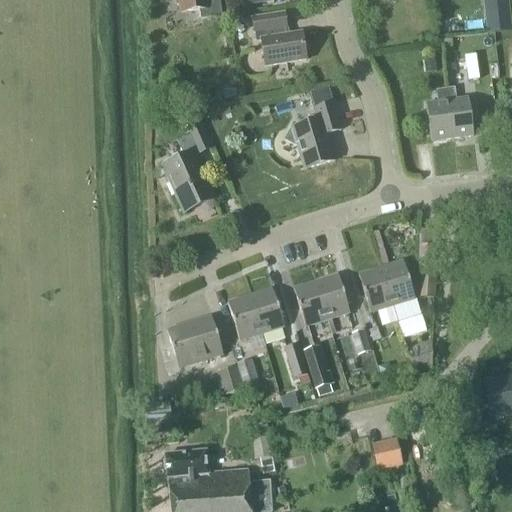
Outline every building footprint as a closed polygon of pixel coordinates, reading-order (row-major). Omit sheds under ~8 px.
[(221,18),(218,0),(177,0),(180,15),(198,12),(200,21),(221,18)] [(511,33),(508,0),(482,3),(485,35),(511,33)] [(264,69),(305,62),(300,34),(286,37),(283,15),(251,20),(255,44),(260,43),(264,69)] [(244,25),(242,16),(231,18),(233,27),(244,25)] [(451,51),(451,43),(442,44),(443,52),(451,51)] [(473,59),(464,60),(468,83),(477,81),(473,59)] [(423,75),(436,73),(434,60),(421,62),(423,75)] [(340,132),(332,105),(327,88),(308,94),(316,122),(297,128),(293,126),(284,142),(296,148),(303,172),(334,163),(326,136),(340,132)] [(451,141),(472,138),(467,100),(455,102),(453,90),(444,91),(451,141)] [(222,92),(223,102),(237,100),(235,91),(222,92)] [(430,144),(451,141),(444,91),(435,92),(436,104),(425,106),(430,144)] [(183,158),(161,168),(183,215),(213,201),(192,155),(197,152),(198,155),(210,149),(212,149),(201,125),(188,131),(190,137),(176,143),(183,158)] [(402,263),(379,270),(391,308),(392,308),(397,324),(420,317),(415,301),(413,302),(402,263)] [(369,315),(391,308),(379,270),(357,277),(369,315)] [(435,276),(434,276),(420,275),(419,299),(434,300),(435,276)] [(326,322),(348,315),(337,277),(314,284),(326,322)] [(304,329),(326,322),(314,284),(292,291),(304,329)] [(260,336),(283,329),(271,291),(249,298),(260,336)] [(238,343),(260,336),(249,298),(226,305),(238,343)] [(199,364),(222,357),(210,319),(188,326),(199,364)] [(177,370),(199,364),(188,326),(165,332),(177,370)] [(368,332),(372,343),(380,340),(377,329),(368,332)] [(370,353),(363,331),(350,335),(357,358),(370,353)] [(430,343),(404,353),(414,378),(431,371),(431,343),(430,343)] [(307,377),(298,345),(283,350),(292,382),(297,380),(307,377)] [(326,373),(318,347),(302,352),(314,392),(333,386),(329,372),(326,373)] [(258,385),(251,361),(236,366),(243,389),(258,385)] [(243,392),(236,367),(215,374),(223,398),(243,392)] [(511,376),(483,383),(490,422),(511,417),(511,376)] [(307,377),(297,380),(299,387),(309,384),(307,377)] [(262,424),(255,426),(255,429),(257,439),(267,437),(263,427),(262,424)] [(375,468),(400,462),(395,442),(370,447),(375,468)] [(270,511),(268,483),(248,485),(247,472),(207,476),(205,453),(163,457),(169,511),(270,511)] [(274,474),(270,459),(259,461),(263,476),(274,474)] [(283,489),(276,491),(280,503),(287,500),(283,489)]
